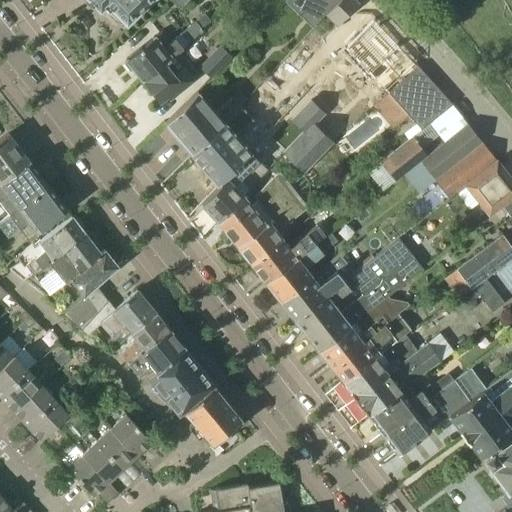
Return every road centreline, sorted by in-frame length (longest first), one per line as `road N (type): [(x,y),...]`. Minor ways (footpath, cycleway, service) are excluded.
road 1 (tertiary): [(296,418),(0,33)]
road 2 (residential): [(296,418),(211,476),(0,270)]
road 3 (residential): [(511,153),(373,0)]
